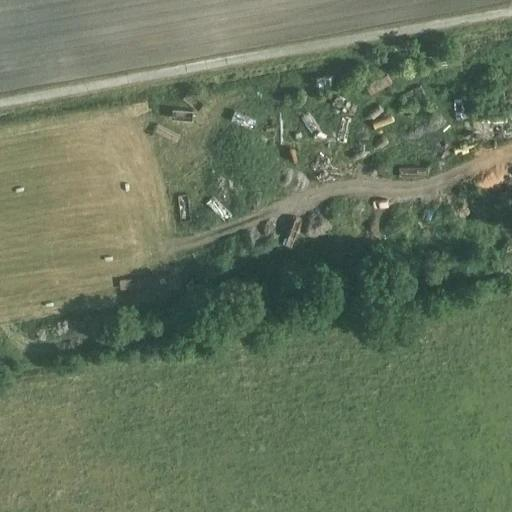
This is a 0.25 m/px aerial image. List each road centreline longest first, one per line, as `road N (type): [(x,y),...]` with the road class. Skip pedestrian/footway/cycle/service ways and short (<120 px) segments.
road 1 (track): [(510,0),(0,100)]
road 2 (track): [(0,356),(511,265)]
